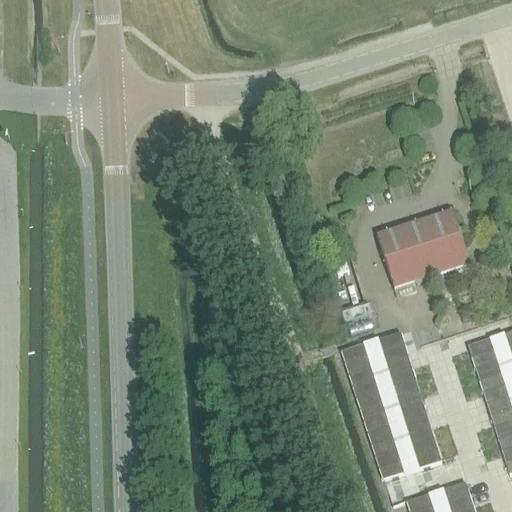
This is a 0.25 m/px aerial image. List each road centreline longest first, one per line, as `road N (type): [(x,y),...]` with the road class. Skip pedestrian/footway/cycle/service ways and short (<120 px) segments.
road 1 (unknown): [(432,42),(446,84),(448,172),(424,206),(374,224),(365,246),(372,361),(391,422)]
road 2 (unclassified): [(109,100),(246,94),(511,17)]
road 3 (tertiary): [(129,511),(109,100)]
